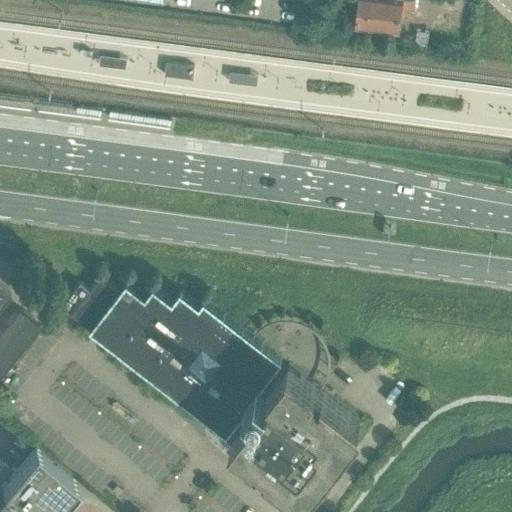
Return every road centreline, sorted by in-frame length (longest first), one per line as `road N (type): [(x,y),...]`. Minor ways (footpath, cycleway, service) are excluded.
road 1 (primary): [(0,204),(511,272)]
road 2 (primary): [(511,219),(0,152)]
